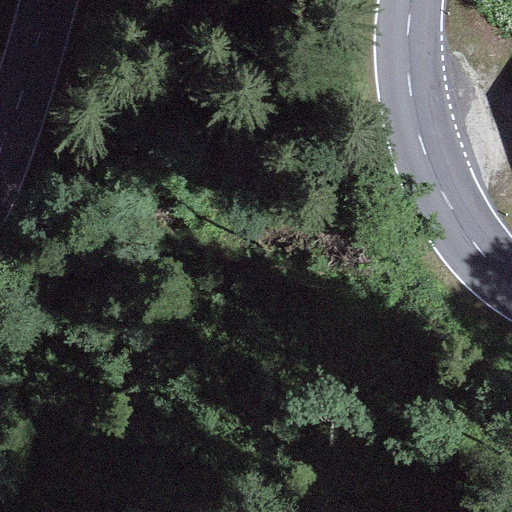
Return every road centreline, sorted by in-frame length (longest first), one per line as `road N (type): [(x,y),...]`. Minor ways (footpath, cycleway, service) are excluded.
road 1 (tertiary): [(412,0),(406,59),(432,165),(453,211),(511,279)]
road 2 (tertiary): [(0,154),(49,0)]
